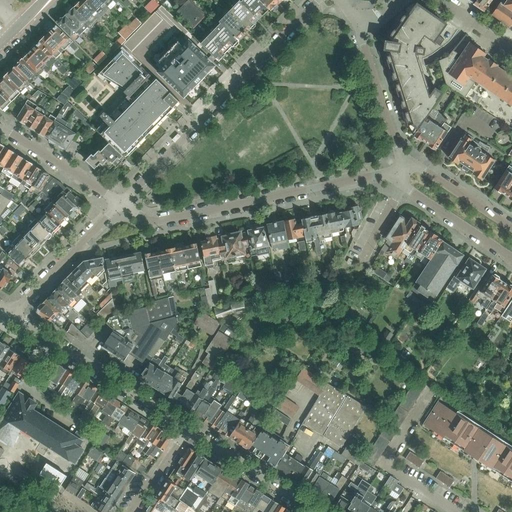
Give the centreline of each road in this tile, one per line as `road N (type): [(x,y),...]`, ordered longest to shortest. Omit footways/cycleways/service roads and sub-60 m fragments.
road 1 (residential): [(316,0),(121,203)]
road 2 (residential): [(121,203),(153,220),(385,174)]
road 3 (residential): [(15,314),(180,431)]
road 4 (residential): [(454,511),(386,464),(431,395)]
road 5 (residential): [(121,203),(15,314)]
road 6 (residential): [(180,431),(307,511)]
road 7 (residential): [(121,203),(0,123)]
road 8 (residential): [(400,155),(358,23)]
road 9 (residential): [(401,185),(511,257)]
road 10 (residential): [(511,225),(400,155)]
